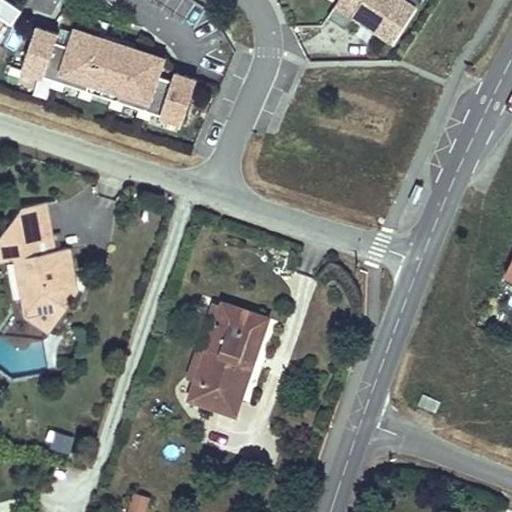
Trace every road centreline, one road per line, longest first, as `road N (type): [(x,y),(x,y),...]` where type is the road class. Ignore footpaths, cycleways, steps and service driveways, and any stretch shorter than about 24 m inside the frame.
road 1 (residential): [(214,191),(0,126)]
road 2 (tertiary): [(421,262),(511,62)]
road 3 (residential): [(421,262),(214,191)]
road 4 (residential): [(250,0),(265,23),(268,52),(214,191)]
road 5 (tertiary): [(360,427),(421,262)]
road 6 (residential): [(511,478),(360,427)]
